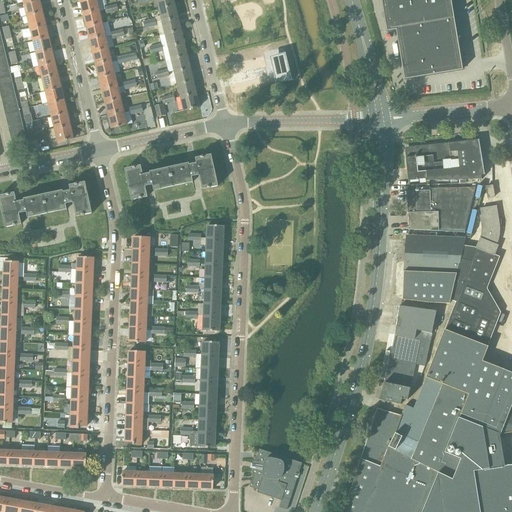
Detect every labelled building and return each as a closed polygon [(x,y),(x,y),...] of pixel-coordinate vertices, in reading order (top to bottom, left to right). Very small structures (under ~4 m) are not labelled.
[(91,0),(80,3),(83,14),(92,12),(92,15),(100,13),(96,0),(91,0)] [(156,0),(159,10),(174,6),(172,0),(156,0)] [(386,31),(396,30),(454,20),(452,7),(450,0),(381,0),(385,17),(386,31)] [(30,1),(23,3),(27,17),(42,13),(40,1),(31,4),(30,1)] [(169,22),(178,20),(174,6),(159,10),(162,21),(168,19),(169,22)] [(102,24),(100,13),(92,15),(92,12),(83,14),(86,28),(102,24)] [(46,27),(42,13),(27,17),(29,28),(36,26),(37,29),(46,27)] [(165,35),(181,31),(178,20),(169,22),(168,19),(162,21),(165,35)] [(454,20),(396,30),(397,36),(404,80),(462,70),(457,44),(454,20)] [(86,28),(89,39),(98,37),(99,40),(106,38),(102,24),(86,28)] [(49,38),(46,27),(37,29),(36,26),(29,28),(33,42),(49,38)] [(165,35),(159,37),(162,48),(168,46),(174,45),(175,47),(184,45),(181,31),(165,35)] [(108,49),(106,38),(99,40),(98,37),(89,39),(92,53),(108,49)] [(33,42),(36,53),(42,51),(43,54),(52,52),(49,38),(33,42)] [(174,45),(168,46),(171,61),(187,57),(184,45),(175,47),(174,45)] [(280,46),(228,58),(231,70),(278,58),(278,59),(281,59),(281,58),(283,57),(280,46)] [(112,63),(108,49),(92,53),(95,65),(104,62),(105,65),(112,63)] [(55,63),(52,52),(43,54),(42,51),(36,53),(39,67),(55,63)] [(187,57),(171,61),(174,71),(180,70),(181,72),(190,70),(187,57)] [(278,59),(270,61),(276,84),(292,80),(286,58),(281,59),(278,59)] [(95,65),(98,78),(114,74),(112,63),(105,65),(104,62),(95,65)] [(39,67),(42,78),(48,77),(49,79),(58,77),(55,63),(39,67)] [(180,70),(174,71),(177,86),(193,82),(190,70),(181,72),(180,70)] [(111,90),(118,89),(114,74),(98,78),(101,90),(110,88),(111,90)] [(0,78),(0,85),(12,82),(11,76),(0,78)] [(61,88),(58,77),(49,79),(48,77),(42,78),(45,92),(61,88)] [(0,91),(13,88),(12,82),(0,85),(0,91)] [(187,98),(196,96),(193,82),(177,86),(180,97),(187,95),(187,98)] [(0,91),(0,93),(1,97),(15,94),(13,88),(0,91)] [(45,92),(48,103),(55,102),(55,104),(64,102),(61,88),(45,92)] [(110,88),(101,90),(105,104),(121,100),(118,89),(111,90),(110,88)] [(16,100),(15,94),(1,97),(2,103),(16,100)] [(187,95),(180,97),(183,111),(191,109),(191,110),(193,109),(199,107),(196,96),(187,98),(187,95)] [(2,103),(4,109),(18,106),(16,100),(2,103)] [(121,100),(105,104),(107,115),(116,113),(117,116),(124,114),(121,100)] [(67,114),(64,102),(55,104),(55,102),(48,103),(51,117),(67,114)] [(164,105),(155,107),(158,118),(166,116),(164,105)] [(19,112),(18,106),(4,109),(5,115),(19,112)] [(5,115),(7,121),(21,118),(19,112),(5,115)] [(116,113),(107,115),(111,129),(117,127),(117,128),(119,127),(127,125),(124,114),(117,116),(116,113)] [(70,127),(67,114),(51,117),(54,128),(61,127),(62,129),(70,127)] [(22,124),(21,118),(7,121),(8,127),(22,124)] [(8,127),(10,133),(24,130),(22,124),(8,127)] [(61,127),(54,128),(57,143),(65,141),(65,142),(67,141),(67,140),(73,139),(70,127),(62,129),(61,127)] [(24,130),(10,133),(11,139),(25,135),(24,130)] [(11,139),(13,145),(26,141),(25,135),(11,139)] [(465,165),(482,163),(478,140),(465,142),(414,147),(415,155),(414,155),(415,157),(406,158),(408,181),(426,179),(427,181),(466,180),(465,165)] [(13,145),(15,154),(29,150),(26,141),(13,145)] [(169,169),(173,186),(186,183),(186,184),(192,183),(191,177),(199,175),(202,190),(207,189),(208,189),(210,188),(218,186),(211,156),(203,157),(200,157),(201,158),(195,159),(196,164),(189,165),(188,164),(188,165),(169,169)] [(465,165),(466,180),(481,180),(481,176),(484,175),(484,174),(482,163),(465,165)] [(160,189),(173,186),(169,169),(150,173),(150,172),(150,174),(142,175),(140,166),(135,168),(135,167),(133,168),(125,170),(132,200),(139,199),(142,199),(142,198),(147,197),(145,187),(152,185),(154,191),(160,189)] [(61,192),(43,196),(47,214),(59,211),(66,210),(65,204),(73,203),(75,217),(81,216),(84,216),(84,215),(91,214),(85,183),(77,185),(77,184),(74,185),(69,186),(70,191),(62,193),(62,191),(61,191),(61,192)] [(494,197),(492,185),(486,186),(488,198),(494,197)] [(464,232),(475,187),(429,188),(429,190),(417,191),(417,190),(415,190),(415,191),(407,191),(407,213),(408,213),(408,230),(464,232)] [(34,216),(47,214),(43,196),(24,200),(24,199),(24,200),(24,201),(16,203),(14,194),(9,195),(9,194),(6,195),(0,196),(0,203),(5,228),(13,226),(13,227),(15,226),(21,225),(18,214),(26,212),(27,218),(34,217),(34,216)] [(511,511),(511,465),(505,467),(500,434),(511,432),(511,373),(481,361),(499,313),(496,307),(491,305),(493,301),(486,289),(498,257),(494,255),(497,246),(495,245),(496,242),(498,238),(498,234),(499,229),(498,222),(496,207),(480,209),(482,216),(480,216),(482,226),(482,231),(481,236),(476,248),(463,246),(465,238),(406,236),(402,300),(428,303),(449,304),(450,300),(457,301),(428,375),(413,410),(405,406),(401,417),(377,409),(360,460),(343,511),(345,511),(511,511)] [(207,226),(206,241),(222,242),(223,227),(217,227),(217,226),(215,226),(215,227),(207,226)] [(133,252),(149,253),(150,238),(142,238),(142,237),(140,237),(140,238),(133,238),(133,252)] [(206,254),(222,255),(222,242),(206,241),(206,254)] [(133,252),(132,265),(148,266),(149,253),(133,252)] [(206,254),(205,267),(222,268),(222,255),(206,254)] [(77,258),(76,272),(93,273),(93,259),(87,259),(87,258),(85,258),(77,258)] [(4,262),(3,277),(17,278),(18,263),(12,262),(10,262),(10,263),(4,262)] [(148,279),(148,266),(132,265),(132,278),(148,279)] [(205,280),(221,281),(222,268),(205,267),(205,280)] [(76,286),(92,286),(93,273),(76,272),(76,286)] [(3,291),(17,291),(17,278),(3,277),(3,291)] [(131,291),(147,292),(148,279),(132,278),(131,291)] [(205,280),(204,293),(221,294),(221,281),(205,280)] [(76,286),(75,299),(92,300),(92,286),(76,286)] [(3,291),(2,304),(16,305),(17,291),(3,291)] [(131,304),(147,305),(147,292),(131,291),(131,304)] [(204,306),(220,307),(221,294),(204,293),(204,306)] [(91,313),(92,300),(75,299),(75,312),(91,313)] [(2,304),(1,318),(16,318),(16,305),(2,304)] [(130,317),(146,318),(147,305),(131,304),(130,317)] [(204,306),(203,319),(220,319),(220,307),(204,306)] [(395,334),(385,382),(410,387),(415,365),(424,367),(427,356),(436,311),(399,306),(395,334)] [(75,312),(74,325),(91,325),(91,313),(75,312)] [(129,330),(146,331),(146,318),(130,317),(129,330)] [(1,318),(1,331),(15,332),(16,318),(1,318)] [(220,319),(203,319),(203,331),(210,331),(210,332),(212,332),(212,331),(219,331),(220,319)] [(90,338),(91,325),(74,325),(74,338),(90,338)] [(146,331),(129,330),(129,342),(136,342),(136,343),(138,343),(138,342),(145,343),(146,331)] [(15,345),(15,332),(1,331),(0,344),(15,345)] [(74,338),(73,351),(89,351),(90,338),(74,338)] [(202,343),(202,358),(218,358),(219,343),(212,343),(210,342),(210,343),(202,343)] [(0,344),(0,351),(0,357),(14,358),(15,345),(0,344)] [(89,351),(73,351),(73,364),(89,364),(89,351)] [(128,367),(144,367),(145,353),(137,352),(138,352),(135,351),(135,352),(129,352),(128,367)] [(0,357),(0,371),(13,372),(14,358),(0,357)] [(175,358),(174,367),(185,367),(185,359),(175,358)] [(201,371),(218,371),(218,358),(202,358),(201,371)] [(67,376),(72,376),(88,377),(89,364),(73,364),(72,373),(67,373),(67,376)] [(128,367),(128,380),(144,380),(144,367),(128,367)] [(13,384),(13,372),(0,371),(0,384),(1,384),(13,384)] [(201,371),(201,383),(217,384),(218,371),(201,371)] [(88,390),(88,377),(72,376),(67,376),(67,381),(72,382),(72,389),(88,390)] [(143,392),(144,380),(128,380),(127,392),(143,392)] [(407,400),(410,387),(385,382),(381,401),(400,405),(402,399),(407,400)] [(200,395),(217,396),(217,384),(201,383),(200,395)] [(13,384),(1,384),(0,384),(0,396),(12,397),(13,384)] [(88,390),(72,389),(71,402),(87,403),(88,390)] [(127,392),(127,404),(143,404),(143,392),(127,392)] [(200,395),(200,407),(216,408),(217,396),(200,395)] [(0,396),(0,409),(12,410),(12,397),(0,396)] [(71,402),(71,415),(87,416),(87,403),(71,402)] [(52,404),(44,404),(44,412),(52,412),(52,404)] [(143,404),(127,404),(126,416),(142,416),(143,404)] [(199,419),(216,420),(216,408),(200,407),(199,419)] [(11,424),(12,410),(0,409),(0,423),(3,423),(3,424),(5,424),(5,423),(11,424)] [(87,416),(71,415),(70,429),(77,429),(78,429),(79,426),(86,426),(87,416)] [(126,416),(126,428),(142,428),(142,416),(126,416)] [(199,419),(199,431),(215,432),(216,420),(199,419)] [(142,428),(126,428),(125,442),(133,442),(133,445),(134,446),(134,445),(141,446),(142,428)] [(215,432),(199,431),(198,447),(206,448),(208,448),(214,448),(215,432)] [(260,450),(256,458),(252,461),(252,472),(255,476),(251,488),(257,490),(257,489),(260,489),(258,494),(283,502),(284,499),(291,501),(299,479),(297,478),(298,474),(300,475),(303,465),(260,450)] [(20,452),(7,451),(6,465),(20,466),(20,452)] [(33,452),(20,452),(20,466),(32,466),(33,452)] [(33,452),(32,466),(45,467),(45,453),(33,452)] [(45,467),(58,467),(59,453),(45,453),(45,467)] [(58,467),(71,468),(72,454),(59,453),(58,467)] [(85,455),(72,454),(71,468),(85,469),(85,462),(86,462),(86,460),(85,460),(85,455)] [(187,475),(186,489),(199,489),(200,475),(195,475),(196,471),(191,471),(191,475),(187,475)] [(135,487),(136,473),(123,472),(122,478),(122,480),(122,486),(135,487)] [(136,473),(135,487),(147,487),(147,473),(136,473)] [(147,487),(160,488),(161,474),(147,473),(147,487)] [(161,474),(160,488),(173,488),(174,474),(161,474)] [(173,488),(186,489),(187,475),(174,474),(173,488)] [(200,475),(199,489),(212,490),(213,484),(213,482),(213,476),(200,475)] [(19,511),(21,502),(6,499),(3,511),(19,511)] [(21,502),(19,511),(35,511),(37,505),(21,502)]
